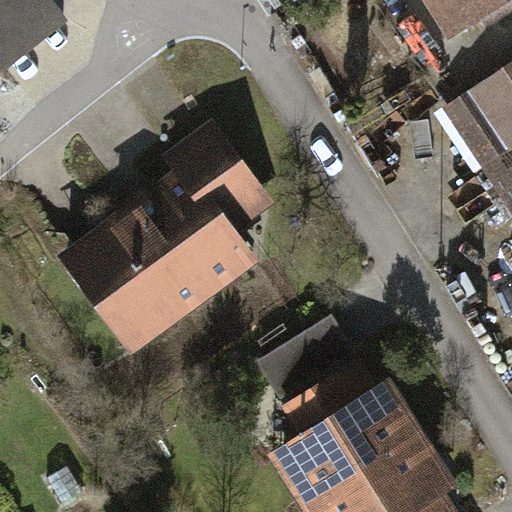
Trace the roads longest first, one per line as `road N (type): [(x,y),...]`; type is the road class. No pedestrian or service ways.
road 1 (residential): [(511,448),(271,57),(236,16),(190,6)]
road 2 (residential): [(0,163),(190,6)]
